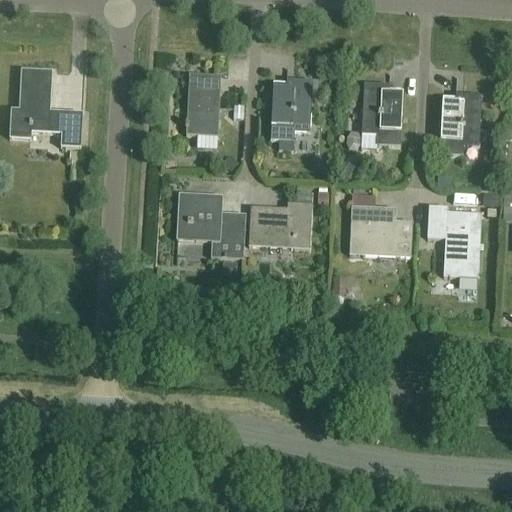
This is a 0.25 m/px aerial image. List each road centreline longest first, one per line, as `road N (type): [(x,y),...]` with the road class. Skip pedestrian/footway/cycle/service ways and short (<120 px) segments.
road 1 (tertiary): [(511,473),(171,413),(93,410)]
road 2 (unclassified): [(93,410),(119,13)]
road 3 (residential): [(511,13),(259,0)]
